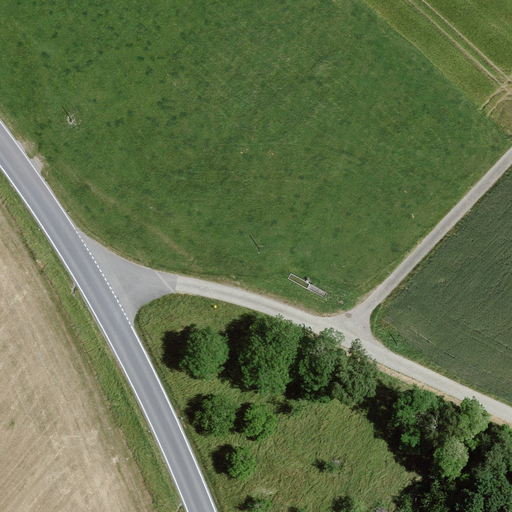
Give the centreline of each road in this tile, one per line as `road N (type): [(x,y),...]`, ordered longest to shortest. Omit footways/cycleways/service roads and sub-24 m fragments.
road 1 (track): [(511,415),(279,310),(214,290),(85,269)]
road 2 (tertiary): [(202,511),(85,269),(0,144)]
road 3 (unknown): [(340,338),(511,161)]
